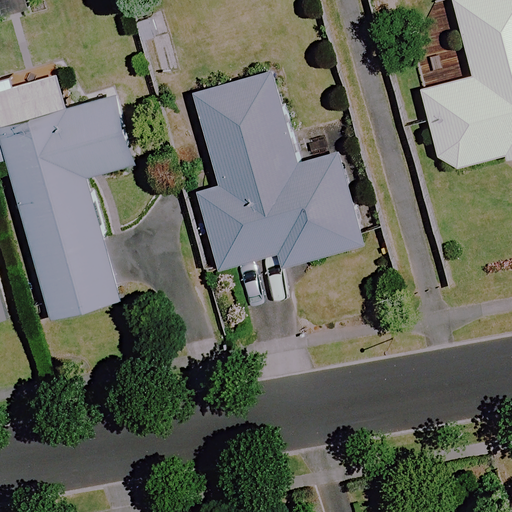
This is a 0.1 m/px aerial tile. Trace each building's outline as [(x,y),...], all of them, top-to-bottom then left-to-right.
[(40,7),(37,0),(3,0),(9,16),(40,7)] [(511,158),(511,0),(458,0),(479,77),(443,87),(437,64),(421,68),(449,175),(511,158)] [(0,110),(3,121),(0,121),(0,160),(13,157),(58,317),(125,298),(90,176),(139,162),(120,96),(72,109),(60,67),(0,83),(0,110)] [(302,162),(279,71),(202,91),(226,185),(205,190),(224,266),(284,250),(288,264),(369,243),(345,151),(302,162)] [(0,319),(15,316),(0,263),(0,319)]
